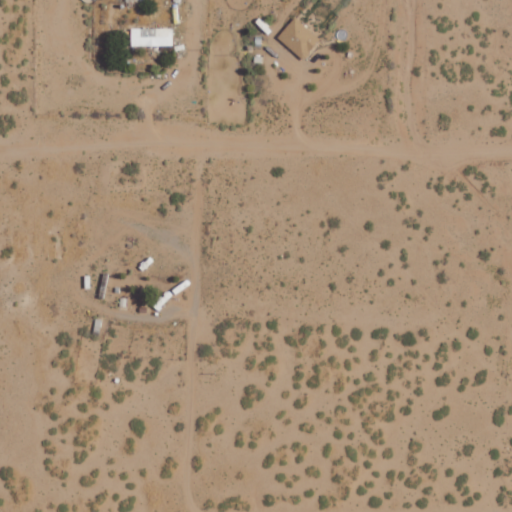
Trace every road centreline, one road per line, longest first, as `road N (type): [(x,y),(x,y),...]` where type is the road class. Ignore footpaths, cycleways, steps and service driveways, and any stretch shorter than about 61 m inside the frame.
road 1 (residential): [(0,141),(511,143)]
road 2 (residential): [(407,0),(412,146)]
